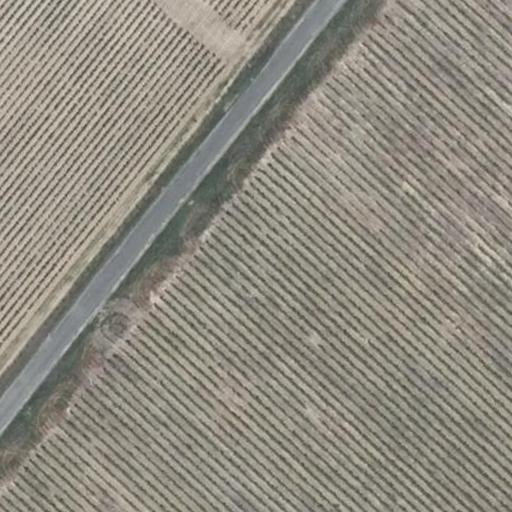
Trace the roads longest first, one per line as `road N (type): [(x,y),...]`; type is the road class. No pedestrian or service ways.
road 1 (unclassified): [(0,415),(331,0)]
road 2 (track): [(298,0),(0,372)]
